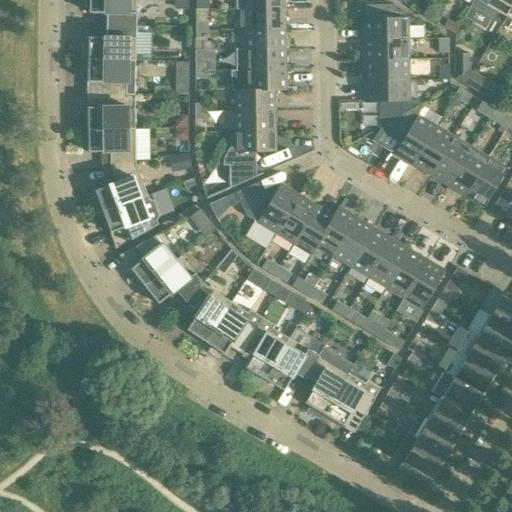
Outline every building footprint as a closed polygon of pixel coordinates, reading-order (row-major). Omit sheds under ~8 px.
[(136,0),(84,0),(85,8),(89,8),(88,14),(111,14),(111,26),(136,27),(136,0)] [(236,0),(236,9),(245,9),(285,8),(284,0),(236,0)] [(511,0),(473,0),(470,7),(483,14),(491,19),(498,12),(505,17),(511,5),(511,0)] [(366,19),(363,19),(363,40),(408,39),(408,18),(405,18),(405,12),(393,5),(365,5),(366,19)] [(285,8),(245,9),(245,30),(285,29),(285,8)] [(454,34),(459,26),(447,19),(442,27),(454,34)] [(208,22),(196,22),(196,31),(209,30),(208,22)] [(135,62),(136,27),(111,26),(110,38),(88,37),(88,44),(82,44),(81,60),(87,60),(127,61),(127,62),(135,62)] [(285,29),(245,30),(246,50),(286,49),(285,29)] [(209,30),(196,31),(196,38),(209,38),(209,30)] [(408,39),(363,40),(364,61),(408,60),(408,39)] [(448,39),(439,39),(439,53),(449,53),(448,39)] [(286,49),(246,50),(234,50),(234,71),(286,70),(286,49)] [(472,74),(469,72),(469,54),(455,54),(455,58),(455,79),(465,85),(472,74)] [(88,61),(87,95),(135,95),(135,62),(127,62),(127,61),(87,60),(87,61),(88,61)] [(408,60),(364,61),(364,81),(409,80),(408,60)] [(208,63),(195,63),(195,71),(208,71),(208,63)] [(449,65),(439,66),(439,80),(449,80),(449,65)] [(286,70),(234,71),(234,91),(274,90),(274,91),(286,91),(286,70)] [(208,71),(195,71),(196,79),(208,79),(208,71)] [(472,74),(465,85),(493,102),(500,90),(472,74)] [(409,80),(364,81),(365,102),(379,102),(379,127),(380,128),(420,105),(418,100),(409,100),(409,80)] [(189,95),(189,83),(175,83),(175,95),(189,95)] [(459,88),(454,97),(466,104),(471,96),(459,88)] [(274,90),(234,91),(235,111),(275,111),(274,91),(274,90)] [(224,102),(224,92),(214,92),(214,102),(224,102)] [(135,95),(87,95),(87,129),(87,130),(127,129),(135,129),(135,95)] [(482,102),(477,111),(489,118),(494,109),(482,102)] [(207,103),(195,104),(195,112),(207,112),(207,103)] [(420,105),(380,128),(380,129),(402,142),(395,154),(413,165),(436,127),(418,116),(423,109),(420,105)] [(494,109),(489,118),(501,125),(506,117),(494,109)] [(275,111),(235,111),(235,132),(275,131),(275,111)] [(207,112),(195,112),(195,120),(208,120),(207,112)] [(176,128),(188,128),(188,116),(182,116),(176,122),(176,128)] [(436,127),(413,165),(430,175),(453,137),(436,127)] [(188,129),(188,128),(176,128),(176,135),(182,140),(188,140),(188,136),(188,129)] [(127,129),(87,130),(87,153),(110,152),(110,168),(136,163),(135,129),(127,129)] [(147,161),(160,161),(159,130),(146,131),(147,161)] [(224,160),(223,165),(229,165),(229,187),(229,189),(257,177),(256,176),(256,152),(276,152),(275,131),(235,132),(235,144),(231,147),(228,150),(225,156),(224,160)] [(453,137),(430,175),(448,186),(471,148),(453,137)] [(471,148),(448,186),(465,196),(488,158),(471,148)] [(188,181),(204,174),(196,156),(181,163),(188,181)] [(155,184),(184,177),(178,157),(150,164),(155,184)] [(488,158),(465,196),(483,207),(506,169),(488,158)] [(116,183),(94,191),(102,212),(140,198),(140,199),(148,196),(136,163),(110,168),(116,183)] [(186,189),(196,186),(193,179),(183,183),(186,189)] [(258,183),(225,197),(229,208),(241,203),(262,193),(258,183)] [(241,203),(247,217),(276,234),(299,195),(281,184),(272,199),(262,193),(241,203)] [(189,213),(184,189),(163,194),(168,217),(189,213)] [(511,195),(504,191),(491,212),(501,218),(511,200),(511,195)] [(299,195),(276,234),(293,244),(316,206),(299,195)] [(140,198),(102,212),(102,213),(103,213),(116,248),(116,249),(158,225),(157,221),(160,218),(153,201),(149,200),(148,196),(140,199),(140,198)] [(193,251),(225,223),(210,206),(178,234),(193,251)] [(316,206),(293,244),(311,255),(316,246),(334,216),(333,216),(316,206)] [(316,246),(333,257),(356,218),(338,207),(333,216),(334,216),(316,246)] [(356,218),(333,257),(351,267),(374,229),(356,218)] [(374,229),(351,267),(368,278),(391,239),(374,229)] [(155,236),(120,256),(144,286),(143,286),(144,287),(175,262),(175,261),(155,236)] [(391,239),(368,278),(386,288),(409,250),(391,239)] [(409,250),(386,288),(403,299),(426,260),(409,250)] [(232,252),(218,270),(225,275),(238,258),(232,252)] [(175,262),(144,287),(158,304),(176,290),(185,303),(203,284),(181,256),(175,261),(175,262)] [(267,260),(262,268),(274,276),(279,267),(267,260)] [(426,260),(403,299),(421,309),(444,271),(426,260)] [(279,267),(274,276),(286,283),(291,274),(279,267)] [(457,267),(445,289),(455,295),(467,274),(457,267)] [(271,281),(265,291),(275,297),(281,287),(271,281)] [(302,281),(297,289),(309,297),(314,288),(302,281)] [(203,284),(185,303),(199,311),(186,330),(205,342),(227,309),(228,310),(232,303),(203,284)] [(290,292),(281,287),(275,297),(284,303),(290,292)] [(314,288),(309,297),(321,304),(326,295),(314,288)] [(511,299),(502,294),(490,315),(511,328),(511,299)] [(438,299),(432,309),(441,314),(447,304),(438,299)] [(337,302),(332,310),(344,317),(349,309),(337,302)] [(227,309),(205,342),(206,343),(235,361),(262,318),(251,311),(248,314),(232,303),(228,310),(227,309)] [(349,309),(344,317),(356,325),(361,316),(349,309)] [(432,309),(425,319),(434,325),(441,314),(432,309)] [(511,328),(490,315),(477,336),(508,354),(511,346),(511,328)] [(262,318),(235,361),(264,379),(265,380),(285,345),(284,345),(288,338),(272,328),(274,325),(262,318)] [(372,323),(367,331),(379,338),(384,330),(372,323)] [(384,330),(379,338),(391,345),(396,337),(384,330)] [(468,330),(456,351),(495,375),(508,354),(477,336),(468,330)] [(285,345),(265,380),(284,391),(295,372),(306,378),(319,356),(309,350),(288,338),(284,345),(285,345)] [(418,342),(412,352),(421,357),(427,348),(418,342)] [(456,351),(444,372),(483,395),(495,375),(456,351)] [(412,352),(406,363),(415,368),(421,357),(412,352)] [(394,354),(388,365),(395,369),(401,359),(394,354)] [(316,384),(304,403),(324,415),(344,380),(345,381),(349,374),(319,356),(306,378),(316,384)] [(432,393),(440,398),(471,416),(483,395),(444,372),(432,393)] [(344,380),(324,415),(354,433),(381,388),(367,380),(365,383),(349,374),(345,381),(344,380)] [(393,384),(388,393),(397,399),(402,389),(393,384)] [(388,393),(381,404),(390,410),(397,399),(388,393)] [(440,398),(428,418),(459,437),(471,416),(440,398)] [(419,413),(407,434),(446,457),(459,437),(428,418),(419,413)] [(407,434),(396,452),(405,457),(397,471),(428,489),(446,457),(407,434)]
